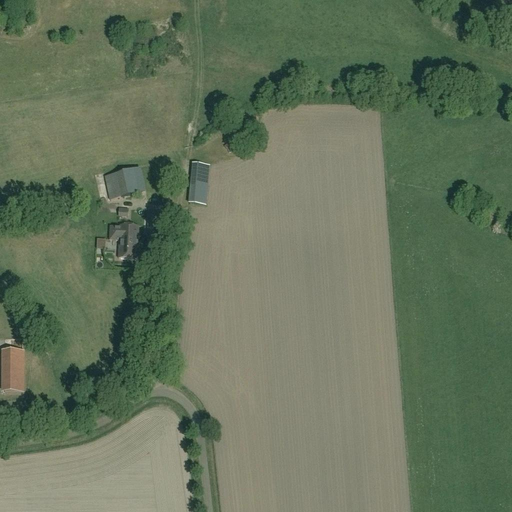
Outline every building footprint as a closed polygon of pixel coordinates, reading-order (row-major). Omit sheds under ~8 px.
[(235,139),(224,148),(229,155),(240,146),(235,139)] [(210,167),(192,165),(189,204),(206,206),(210,167)] [(141,171),(128,174),(105,179),(110,202),(146,194),(141,171)] [(110,229),(110,242),(119,242),(118,260),(137,261),(138,228),(119,228),(119,230),(110,229)] [(27,350),(4,351),(4,395),(28,394),(27,350)]
